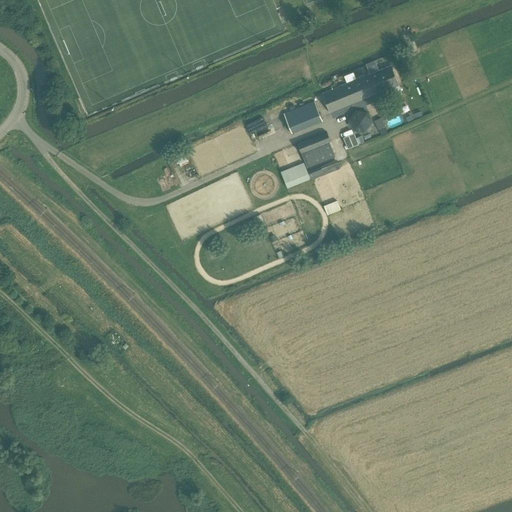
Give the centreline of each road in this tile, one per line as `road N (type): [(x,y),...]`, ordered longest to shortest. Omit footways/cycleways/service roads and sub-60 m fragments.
road 1 (track): [(239,511),(181,447),(130,414),(0,291)]
road 2 (track): [(354,107),(511,41)]
